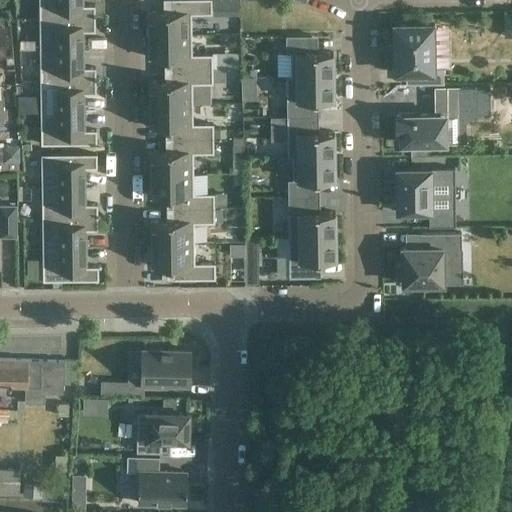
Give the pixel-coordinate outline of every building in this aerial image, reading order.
[(83,5),(82,0),(39,0),(40,19),(95,18),(95,5),(83,5)] [(212,14),(211,0),(170,0),(171,11),(149,12),(149,35),(192,34),(191,14),(212,14)] [(222,0),(212,0),(213,14),(223,14),(222,0)] [(95,31),(95,18),(40,19),(40,50),(83,49),(83,31),(95,31)] [(397,24),(395,24),(395,27),(396,70),(395,70),(395,73),(398,73),(398,72),(406,72),(406,84),(444,84),(444,68),(433,68),(433,26),(433,23),(430,23),(430,24),(398,25),(397,24)] [(171,57),(171,69),(213,69),(212,57),(212,54),(192,55),(192,34),(149,35),(150,58),(171,57)] [(312,35),(286,36),(286,53),(291,53),(291,76),(287,76),(287,77),(334,76),(333,52),(312,53),(312,35)] [(40,65),(28,65),(28,81),(41,81),(96,80),(96,67),(84,68),(84,49),(40,50),(40,65)] [(246,95),(261,95),(262,64),(247,64),(246,95)] [(213,69),(171,69),(171,81),(150,81),(150,104),(193,104),(192,84),(213,84),(213,69)] [(334,76),(287,77),(287,117),(313,116),(313,100),(334,100),(334,76)] [(96,93),(96,80),(41,81),(41,112),(84,112),(84,94),(96,93)] [(436,114),(397,115),(397,132),(400,132),(401,144),(412,143),(412,156),(429,156),(428,143),(460,143),(459,87),(459,90),(436,91),(436,88),(435,88),(436,114)] [(193,104),(150,104),(150,127),(172,127),(172,139),(213,138),(213,124),(193,124),(193,104)] [(85,130),(84,112),(41,112),(41,145),(97,144),(97,130),(85,130)] [(287,156),(335,156),(335,132),(313,133),(313,116),(287,117),(287,156)] [(214,137),(227,137),(226,129),(214,129),(214,137)] [(151,174),(193,174),(193,153),(214,153),(213,138),(172,139),(172,151),(151,151),(151,174)] [(243,145),(233,145),(233,157),(243,157),(243,145)] [(0,171),(18,171),(18,146),(0,146),(0,171)] [(42,186),(85,185),(85,167),(97,167),(97,153),(42,154),(42,186)] [(335,180),(335,156),(287,156),(287,157),(292,157),(293,180),(288,180),(288,197),(314,196),(314,180),(335,180)] [(431,168),(397,169),(397,212),(430,212),(430,226),(456,226),(456,168),(431,168)] [(193,174),(151,174),(151,197),(173,197),(173,209),(214,208),(214,194),(208,194),(207,173),(193,174)] [(85,204),(85,185),(42,186),(42,217),(98,217),(97,204),(85,204)] [(224,194),(217,194),(217,205),(228,204),(228,198),(224,194)] [(314,196),(288,197),(289,236),(336,236),(336,212),(314,212),(314,196)] [(0,208),(0,238),(16,238),(16,208),(0,208)] [(152,221),(152,244),(194,243),(194,223),(214,223),(215,222),(214,209),(214,208),(173,209),(173,220),(152,221)] [(98,230),(98,217),(42,217),(43,248),(86,248),(86,230),(98,230)] [(421,247),(403,248),(403,265),(398,265),(398,279),(403,279),(403,283),(444,283),(443,264),(462,263),(461,233),(421,233),(421,247)] [(336,236),(289,236),(289,277),(315,277),(315,260),(336,259),(336,236)] [(194,243),(152,244),(152,267),(174,267),(174,279),(215,279),(215,263),(195,264),(194,243)] [(86,248),(43,248),(43,281),(98,280),(98,266),(86,266),(86,248)] [(245,265),(245,285),(259,285),(259,265),(245,265)] [(189,382),(189,348),(141,348),(141,382),(189,382)] [(75,360),(65,360),(0,358),(0,385),(25,386),(25,403),(44,403),(44,393),(64,393),(64,383),(74,384),(75,360)] [(176,398),(163,398),(163,408),(176,409),(176,398)] [(69,416),(69,404),(59,404),(59,416),(69,416)] [(0,491),(19,493),(21,470),(0,468),(0,421),(8,422),(8,409),(0,408),(0,491)] [(188,417),(188,414),(138,412),(136,452),(162,453),(162,439),(188,440),(188,437),(189,417),(188,417)] [(138,506),(186,506),(186,474),(158,474),(158,460),(126,460),(126,475),(138,475),(138,506)] [(25,483),(24,497),(41,498),(42,484),(25,483)] [(73,495),(73,505),(85,505),(85,495),(73,495)]
